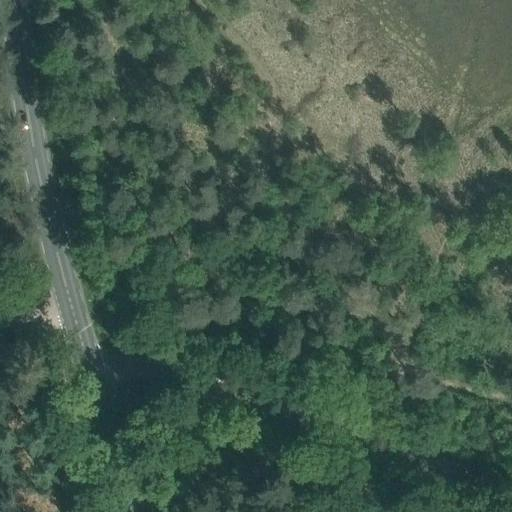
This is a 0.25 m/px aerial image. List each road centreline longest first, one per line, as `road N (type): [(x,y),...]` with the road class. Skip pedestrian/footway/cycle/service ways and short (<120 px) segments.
road 1 (unclassified): [(80,340),(511,488)]
road 2 (secondary): [(80,340),(45,205),(13,0)]
road 3 (secondary): [(131,511),(80,340)]
